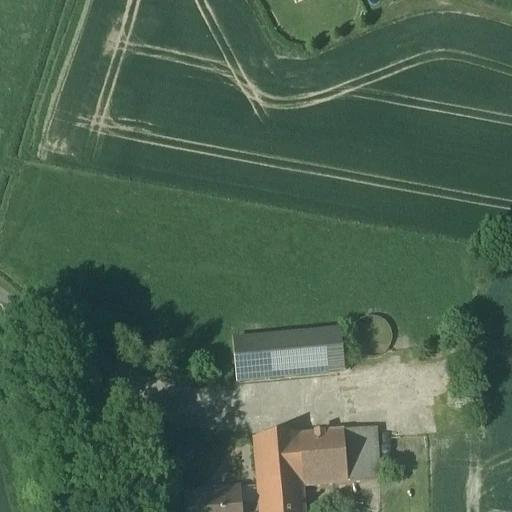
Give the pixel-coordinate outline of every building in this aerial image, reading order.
[(353,329),(352,333),(351,338),(351,342),(352,347),(354,351),(357,354),(361,357),(365,359),(370,360),(374,360),(379,358),(383,356),(386,353),(389,350),(391,345),(392,341),(392,336),(391,332),(388,328),(385,324),(382,321),(377,320),(373,319),(368,319),(364,320),(360,322),(356,325),(353,329)] [(233,343),(237,383),(345,373),(341,333),(233,343)] [(88,362),(55,389),(69,406),(102,380),(88,362)] [(125,433),(84,407),(66,435),(107,462),(125,433)] [(258,511),(306,511),(304,489),(378,483),(374,431),(253,441),(258,506),(258,511)] [(258,511),(258,506),(241,508),(239,492),(188,496),(189,511),(258,511)]
